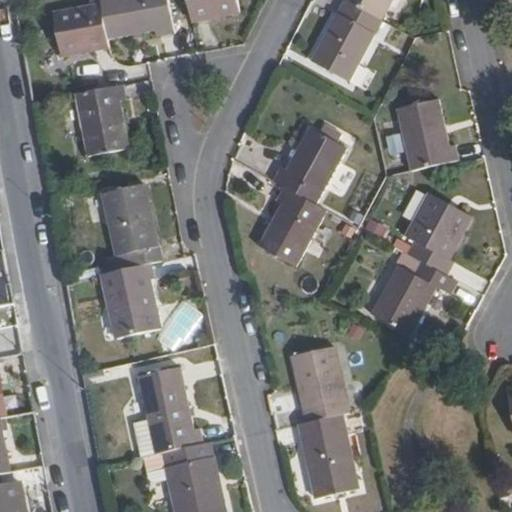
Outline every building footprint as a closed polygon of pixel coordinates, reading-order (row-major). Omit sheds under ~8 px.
[(170,0),(101,0),(102,4),(109,40),(156,31),(157,38),(177,35),(170,0)] [(238,0),(188,0),(193,24),(241,15),(238,0)] [(343,0),(345,1),(382,21),(393,0),(343,0)] [(350,83),(382,21),(345,1),(312,62),(350,83)] [(109,40),(102,4),(54,14),(63,58),(111,49),(109,40)] [(124,85),(75,94),(86,159),(129,151),(121,104),(127,102),(124,85)] [(400,110),(415,173),(462,162),(459,147),(452,148),(442,100),(400,110)] [(283,167),(275,182),(287,189),(320,206),(350,148),(313,128),(290,170),(283,167)] [(150,265),(161,263),(144,185),(104,193),(116,256),(129,253),(132,268),(150,265)] [(300,267),(330,212),(320,206),(287,189),(279,203),(285,205),(263,247),(300,267)] [(418,239),(411,254),(421,260),(450,276),(459,260),(452,257),(474,215),(432,192),(410,235),(418,239)] [(450,276),(421,260),(414,273),(400,265),(374,314),(414,334),(440,286),(454,293),(460,281),(450,276)] [(132,268),(101,275),(116,340),(161,330),(149,282),(154,281),(150,265),(132,268)] [(309,427),(345,419),(352,417),(336,351),(294,360),(309,427)] [(0,369),(26,365),(25,354),(0,358),(0,369)] [(139,376),(156,453),(162,452),(202,442),(199,427),(193,428),(179,368),(139,376)] [(0,413),(8,412),(2,380),(0,379),(0,413)] [(12,472),(4,418),(0,418),(0,474),(5,474),(12,472)] [(309,427),(303,429),(320,503),(361,494),(345,419),(309,427)] [(227,511),(211,441),(202,442),(162,452),(175,511),(227,511)] [(7,485),(5,474),(0,474),(0,511),(32,511),(27,482),(7,485)]
